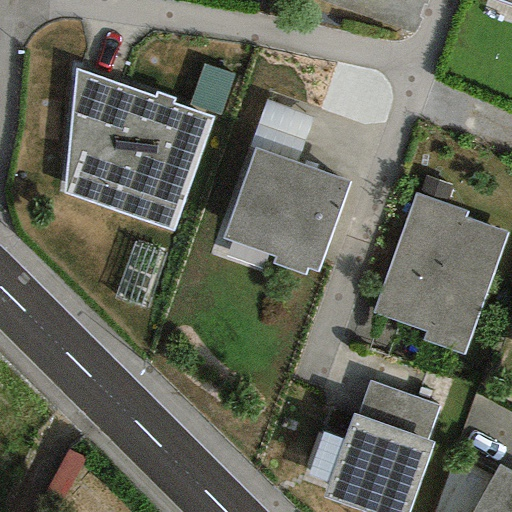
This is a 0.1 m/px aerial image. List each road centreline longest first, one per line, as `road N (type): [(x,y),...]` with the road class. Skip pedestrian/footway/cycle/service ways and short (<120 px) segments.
road 1 (residential): [(9,7),(98,6),(251,27),(413,68),(314,364)]
road 2 (secondary): [(0,289),(220,511)]
road 3 (unknown): [(393,128),(473,0)]
